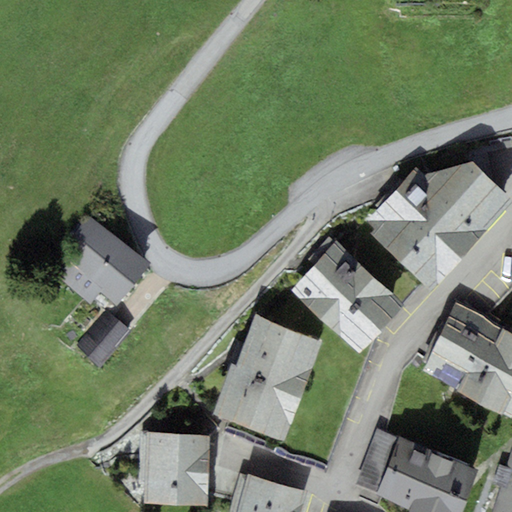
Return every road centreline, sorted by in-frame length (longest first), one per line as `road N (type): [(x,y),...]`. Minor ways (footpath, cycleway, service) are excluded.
road 1 (residential): [(258,0),(146,135),(130,180),(137,228),(169,260),(211,272),(326,199)]
road 2 (track): [(326,199),(120,434),(51,461),(0,498)]
road 3 (residential): [(511,111),(416,149),(326,199)]
